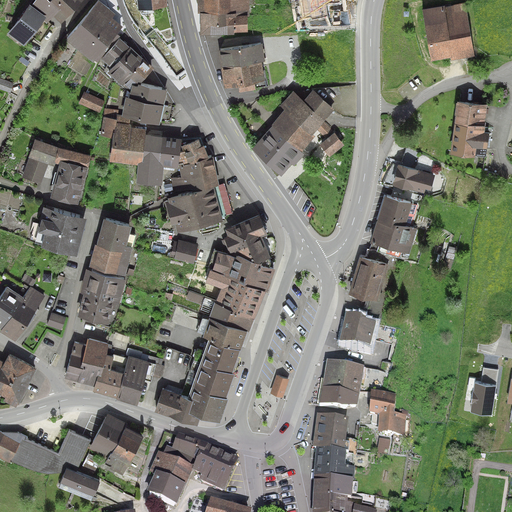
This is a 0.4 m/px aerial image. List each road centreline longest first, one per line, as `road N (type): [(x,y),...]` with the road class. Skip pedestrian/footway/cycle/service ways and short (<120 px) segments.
road 1 (secondary): [(278,439),(325,313),(319,259)]
road 2 (secondary): [(293,261),(238,439)]
road 3 (secondary): [(238,439),(92,398),(65,399)]
road 4 (residential): [(52,375),(91,209)]
road 5 (residential): [(0,140),(22,92),(85,0)]
road 6 (residential): [(119,0),(181,110),(217,107)]
road 7 (secondary): [(298,230),(217,107)]
